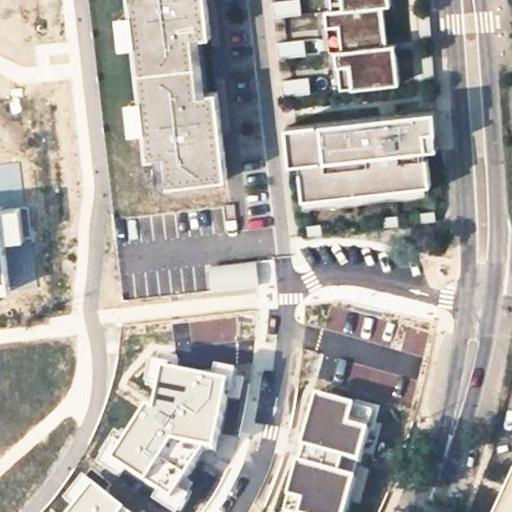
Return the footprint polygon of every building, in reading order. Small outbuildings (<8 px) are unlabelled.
[(130,0),(139,72),(148,158),(156,157),(164,156),(167,184),(226,177),(216,92),(208,93),(201,93),(198,66),(195,37),(202,36),(209,36),(205,0),(130,0)] [(300,13),(298,0),(280,0),(271,1),(273,16),(300,13)] [(329,0),(330,9),(324,10),(328,52),(334,51),(339,90),(399,83),(396,52),(363,56),(363,48),(395,44),(386,44),(382,5),(390,4),(389,0),(329,0)] [(198,66),(205,65),(202,36),(195,37),(198,66)] [(305,54),(303,39),(275,42),(277,57),(305,54)] [(395,44),(363,48),(363,56),(396,52),(395,44)] [(208,93),(205,65),(198,66),(201,93),(208,93)] [(309,93),(307,77),(280,80),(281,96),(309,93)] [(434,110),(285,126),(289,163),(298,162),(302,198),(430,184),(428,147),(427,132),(436,132),(434,110)] [(437,147),(436,132),(427,132),(428,147),(437,147)] [(167,184),(164,156),(156,157),(159,184),(167,184)] [(511,476),(501,502),(511,498),(511,476)] [(511,511),(511,498),(501,502),(496,511),(511,511)]
